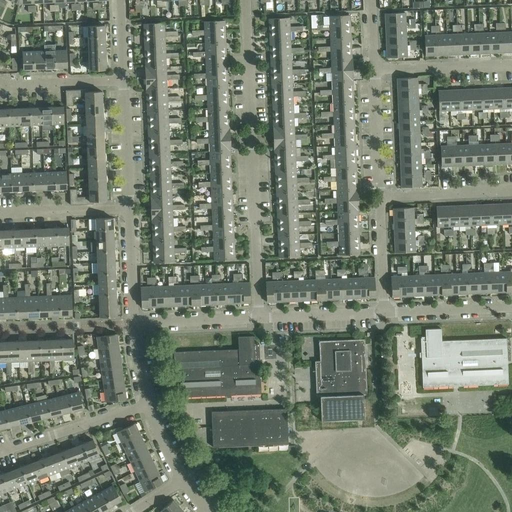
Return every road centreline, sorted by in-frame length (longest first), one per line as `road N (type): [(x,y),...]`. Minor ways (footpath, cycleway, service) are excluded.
road 1 (residential): [(256,318),(246,0)]
road 2 (residential): [(0,451),(148,404)]
road 3 (residential): [(373,69),(511,64)]
road 4 (residential): [(511,190),(379,195)]
road 5 (residential): [(128,208),(124,79)]
road 6 (residential): [(383,313),(511,308)]
road 7 (residential): [(0,212),(128,208)]
road 8 (residential): [(256,318),(383,313)]
road 9 (residential): [(379,195),(373,69)]
road 10 (residential): [(0,79),(124,79)]
road 11 (residential): [(134,323),(256,318)]
